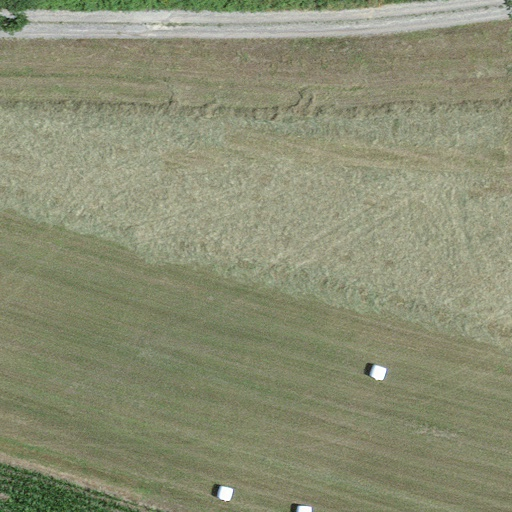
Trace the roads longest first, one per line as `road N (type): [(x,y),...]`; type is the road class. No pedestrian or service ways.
road 1 (track): [(479,0),(286,21),(0,18)]
road 2 (track): [(0,445),(208,511)]
